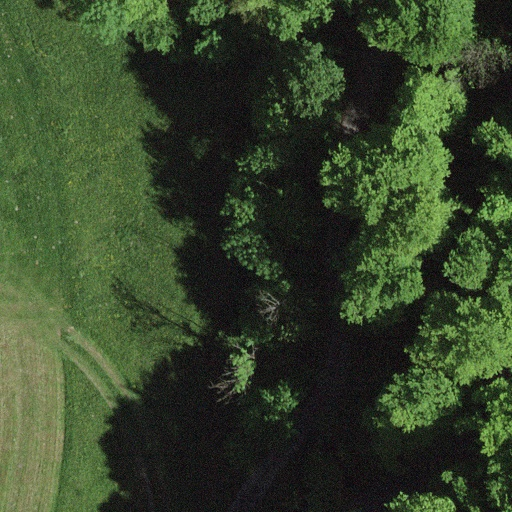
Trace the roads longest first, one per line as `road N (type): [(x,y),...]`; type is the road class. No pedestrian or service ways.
road 1 (track): [(411,0),(362,111),(342,377),(239,511)]
road 2 (unclassified): [(356,511),(511,362)]
